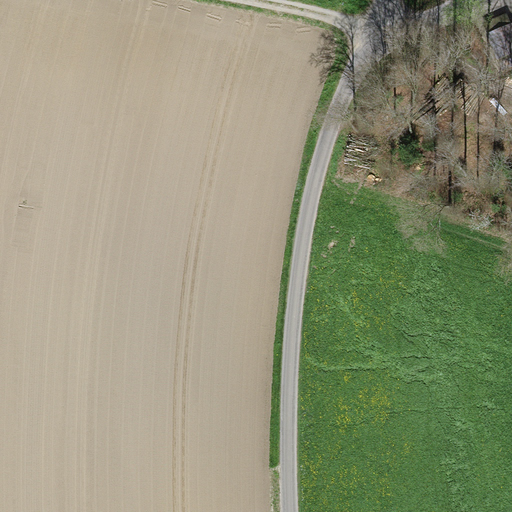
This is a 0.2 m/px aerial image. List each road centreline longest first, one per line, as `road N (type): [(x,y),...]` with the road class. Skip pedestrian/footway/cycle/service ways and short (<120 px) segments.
road 1 (residential): [(492,0),(435,20),(365,24),(285,308),(279,511)]
road 2 (track): [(365,24),(240,0)]
